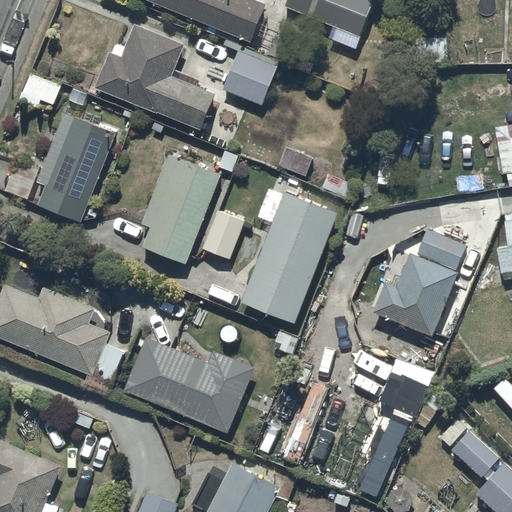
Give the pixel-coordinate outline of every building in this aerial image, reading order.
[(156,0),(252,38),(268,1),(265,0),(156,0)] [(285,0),(285,3),(335,23),(330,34),(355,44),(372,0),(285,0)] [(111,46),(96,83),(202,126),(217,89),(197,80),(199,75),(176,66),(186,40),(135,20),(127,41),(118,38),(114,48),(111,46)] [(278,62),(238,47),(223,86),(263,101),(278,62)] [(32,69),(24,88),(54,100),(62,81),(32,69)] [(82,217),(116,129),(65,109),(38,176),(48,180),(40,200),(82,217)] [(511,121),(495,125),(504,170),(511,169),(511,121)] [(313,154),(287,143),(279,161),(306,173),(313,154)] [(221,170),(169,150),(142,218),(151,222),(143,242),(188,259),(221,170)] [(295,318),(339,207),(285,186),(281,195),(268,190),(260,212),(272,216),(241,297),(295,318)] [(218,206),(203,244),(231,254),(245,216),(218,206)] [(511,210),(504,211),(508,240),(498,241),(502,268),(503,268),(505,276),(511,274),(511,210)] [(434,331),(467,241),(428,225),(418,252),(411,249),(399,281),(386,277),(374,310),(434,331)] [(6,280),(0,295),(0,332),(92,371),(110,325),(90,317),(96,303),(46,282),(41,294),(6,280)] [(145,334),(125,386),(230,429),(255,363),(214,347),(209,359),(145,334)] [(300,459),(329,387),(313,381),(284,452),(300,459)] [(394,410),(361,484),(378,491),(409,417),(394,410)] [(511,511),(511,463),(470,424),(460,435),(458,433),(451,441),(452,442),(452,443),(487,476),(475,488),(500,511),(511,511)] [(62,462),(0,435),(0,511),(56,511),(61,503),(47,497),(62,462)] [(266,511),(281,481),(235,456),(205,511),(266,511)] [(389,491),(388,494),(388,495),(389,496),(389,497),(389,498),(389,499),(390,500),(391,501),(391,502),(392,503),(393,504),(394,505),(395,506),(396,506),(398,507),(399,507),(400,507),(401,507),(402,507),(403,507),(404,507),(405,507),(406,506),(407,506),(408,505),(409,505),(410,504),(411,503),(412,502),(412,501),(413,501),(413,499),(414,498),(414,497),(414,496),(414,495),(414,494),(414,493),(414,492),(414,491),(413,490),(413,489),(412,488),(412,487),(411,486),(410,485),(409,484),(408,484),(407,483),(406,483),(405,482),(404,482),(403,482),(402,482),(401,482),(400,482),(399,482),(398,482),(396,483),(395,483),(394,484),(393,485),(392,486),(391,487),(390,488),(389,490),(389,491)] [(174,511),(179,500),(148,488),(139,511),(174,511)]
